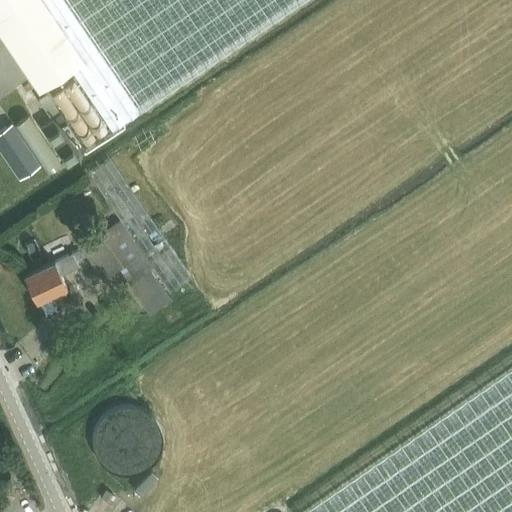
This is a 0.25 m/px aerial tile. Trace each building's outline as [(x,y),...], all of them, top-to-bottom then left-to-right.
[(111,126),(298,0),(0,0),(0,34),(38,90),(71,67),(111,126)] [(38,97),(50,115),(59,109),(47,91),(38,97)] [(61,111),(41,123),(65,160),(85,147),(61,111)] [(42,168),(21,136),(3,148),(21,180),(42,168)] [(119,266),(150,312),(173,296),(170,292),(192,277),(110,157),(88,171),(120,218),(79,245),(81,247),(55,260),(61,274),(79,265),(76,259),(86,254),(102,278),(119,266)] [(67,290),(65,286),(67,285),(61,274),(55,260),(24,274),(36,300),(53,292),(54,296),(67,290)] [(511,511),(511,365),(299,511),(511,511)]
